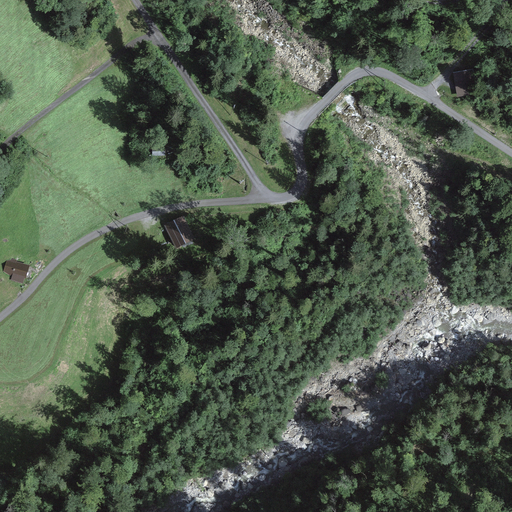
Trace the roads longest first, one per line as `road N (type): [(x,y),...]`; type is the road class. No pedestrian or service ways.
road 1 (track): [(266,197),(298,188),(301,130),(343,82),(369,70),(413,88),(511,153)]
road 2 (track): [(0,317),(79,243),(136,217),(266,197)]
road 3 (track): [(134,0),(266,197)]
road 4 (track): [(153,32),(0,151)]
road 5 (track): [(426,97),(506,0)]
